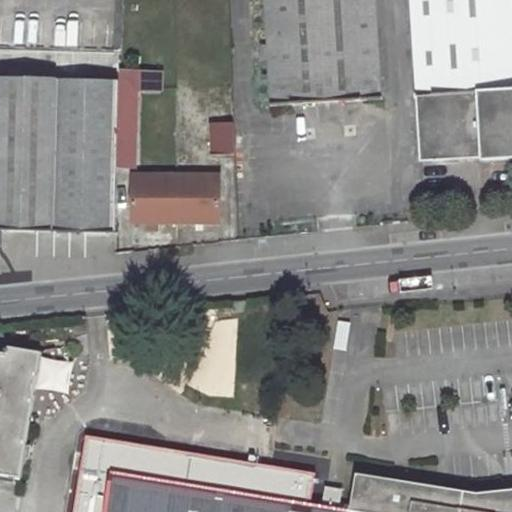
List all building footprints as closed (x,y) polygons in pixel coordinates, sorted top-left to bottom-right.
[(266,0),(272,103),(380,97),(374,0),(266,0)] [(511,158),(511,0),(410,0),(420,160),(480,158),(482,160),(511,158)] [(185,69),(184,84),(211,85),(212,70),(185,69)] [(0,246),(2,247),(2,231),(116,233),(117,176),(117,154),(118,88),(118,81),(0,78),(0,246)] [(183,84),(183,102),(224,103),(225,86),(211,85),(184,84),(183,84)] [(118,88),(117,154),(136,155),(135,88),(118,88)] [(183,102),(183,110),(224,111),(224,103),(183,102)] [(234,122),(212,123),(213,155),(235,155),(234,122)] [(193,130),(183,137),(199,158),(209,152),(193,130)] [(117,154),(117,176),(133,177),(133,174),(136,174),(136,155),(117,154)] [(133,174),(133,177),(134,222),(149,223),(157,223),(176,223),(176,175),(136,174),(133,174)] [(196,223),(205,223),(220,223),(219,175),(176,175),(176,223),(196,223)] [(246,301),(232,302),(233,314),(248,313),(246,301)] [(0,475),(22,479),(42,353),(8,348),(7,355),(0,354),(0,475)] [(316,473),(86,437),(73,511),(511,511),(511,499),(477,494),(405,482),(356,475),(350,511),(327,508),(311,506),(316,473)] [(511,490),(477,494),(511,499),(511,490)]
